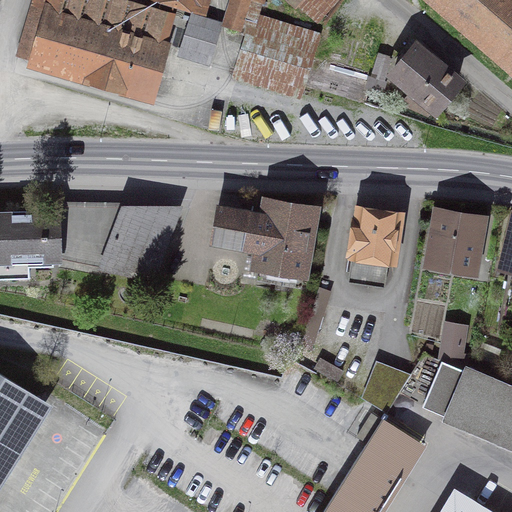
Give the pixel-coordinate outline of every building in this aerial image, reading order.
[(34,0),(23,37),(39,42),(34,60),(150,94),(174,7),(151,0),(34,0)] [(251,33),(258,10),(261,0),(259,0),(232,0),(225,25),(251,33)] [(511,0),(434,0),(511,67),(511,0)] [(318,28),(258,10),(251,33),(240,67),(301,85),(318,28)] [(192,22),(184,49),(208,56),(217,29),(192,22)] [(414,46),(393,71),(413,89),(401,103),(428,114),(457,81),(414,46)] [(391,57),(378,52),(371,76),(384,80),(391,57)] [(269,202),(267,216),(261,248),(256,280),(305,289),(309,271),(316,230),(308,229),(311,210),(269,202)] [(58,213),(52,256),(148,276),(173,207),(69,206),(67,212),(58,213)] [(215,239),(261,248),(267,216),(220,208),(215,239)] [(350,244),(349,251),(354,252),(351,272),(367,275),(366,281),(382,284),(386,256),(391,257),(398,215),(360,209),(355,245),(350,244)] [(0,212),(0,277),(28,277),(28,265),(51,265),(52,256),(58,213),(58,211),(0,212)] [(440,214),(432,260),(470,267),(478,221),(440,214)] [(365,281),(353,280),(350,306),(361,306),(365,281)] [(445,338),(441,359),(465,369),(467,355),(460,354),(462,341),(445,338)] [(408,377),(376,366),(363,398),(386,412),(408,377)] [(511,390),(466,371),(447,416),(511,443),(511,390)] [(0,458),(38,397),(0,372),(0,458)] [(395,412),(330,511),(385,511),(433,437),(395,412)] [(485,511),(461,496),(451,511),(485,511)]
